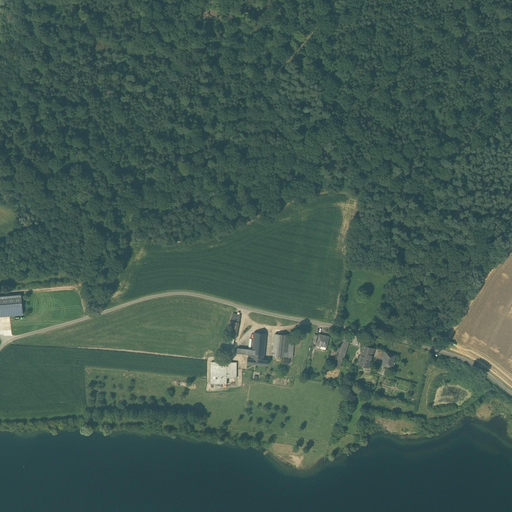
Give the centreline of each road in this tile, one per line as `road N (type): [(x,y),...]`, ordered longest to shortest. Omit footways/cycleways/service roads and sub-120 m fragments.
road 1 (unclassified): [(511,392),(448,352),(183,292),(142,298),(0,347)]
road 2 (track): [(145,194),(153,182),(215,157),(335,0)]
road 3 (track): [(145,194),(90,114),(33,62),(25,0)]
road 4 (track): [(102,312),(145,194)]
